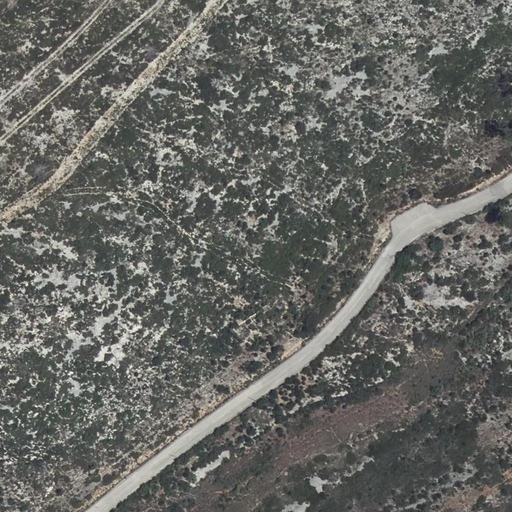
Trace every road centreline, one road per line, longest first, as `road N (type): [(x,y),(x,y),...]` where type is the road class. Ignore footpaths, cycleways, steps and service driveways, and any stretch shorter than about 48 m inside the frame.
road 1 (unclassified): [(511,178),(399,239),(330,332),(98,511)]
road 2 (track): [(0,139),(162,0)]
